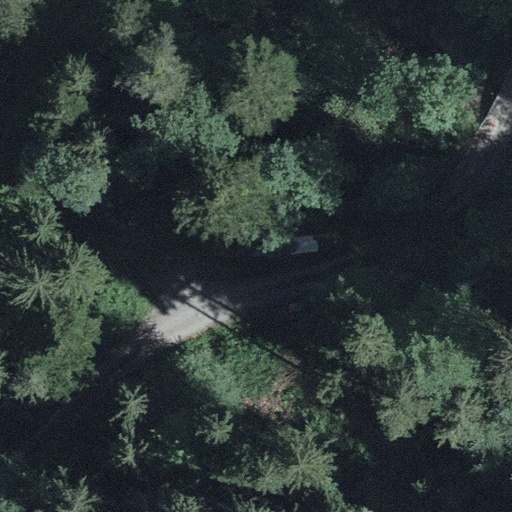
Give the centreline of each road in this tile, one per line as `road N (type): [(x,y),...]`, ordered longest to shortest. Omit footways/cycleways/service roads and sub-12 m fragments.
road 1 (track): [(0,479),(133,340),(208,285),(344,274),(481,171),(511,111)]
road 2 (track): [(0,119),(48,26),(73,0)]
